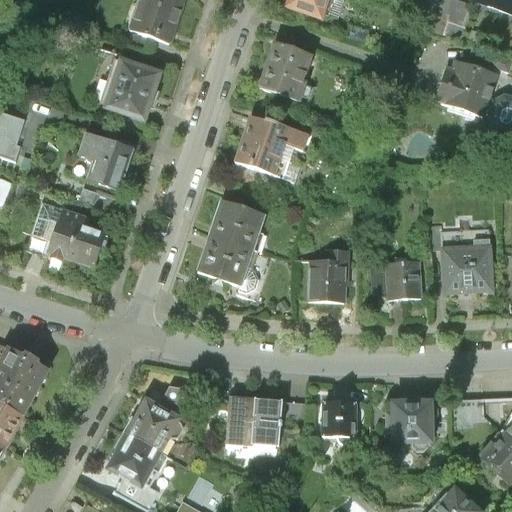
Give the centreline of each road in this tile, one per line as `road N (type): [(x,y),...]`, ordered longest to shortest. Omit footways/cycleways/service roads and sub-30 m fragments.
road 1 (residential): [(511,361),(290,362),(127,335)]
road 2 (residential): [(244,0),(179,217),(127,335)]
road 3 (residential): [(127,335),(37,511)]
road 4 (residential): [(127,335),(0,298)]
